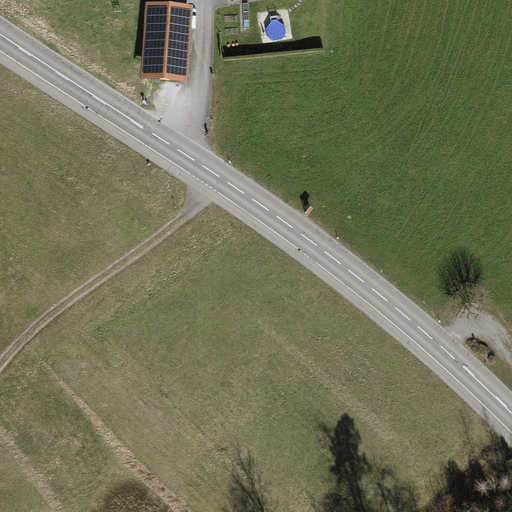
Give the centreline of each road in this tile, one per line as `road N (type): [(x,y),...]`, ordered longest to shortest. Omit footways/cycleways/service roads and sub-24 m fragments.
road 1 (secondary): [(0,33),(306,237),(511,412)]
road 2 (track): [(0,367),(47,319),(224,179)]
road 3 (track): [(188,156),(204,0)]
